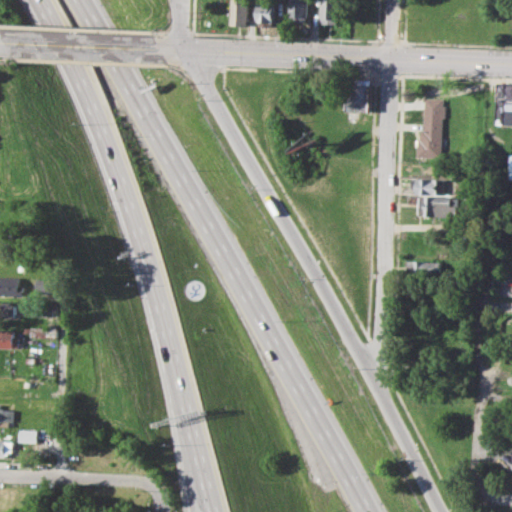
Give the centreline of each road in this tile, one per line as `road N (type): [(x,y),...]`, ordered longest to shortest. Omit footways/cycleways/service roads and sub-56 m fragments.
road 1 (motorway): [(365,511),(80,0)]
road 2 (motorway): [(45,0),(145,242),(214,511)]
road 3 (residential): [(442,511),(189,51)]
road 4 (residential): [(392,0),(386,303),(371,377)]
road 5 (secondary): [(189,51),(511,63)]
road 6 (residential): [(0,473),(143,479),(160,489)]
road 7 (secondary): [(9,43),(167,50)]
